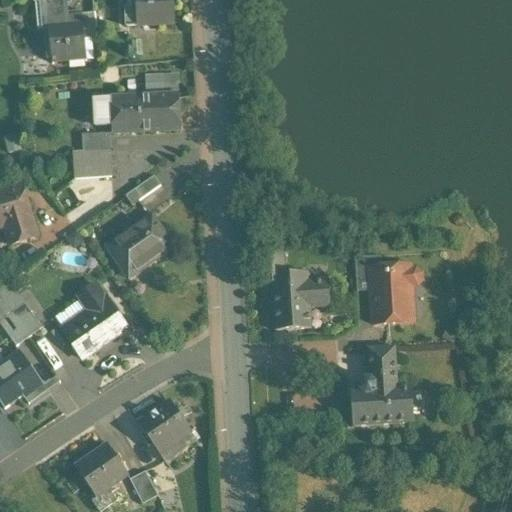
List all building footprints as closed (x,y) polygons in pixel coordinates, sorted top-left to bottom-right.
[(65,0),(43,0),(43,1),(34,2),(34,3),(43,2),(43,3),(46,3),(49,30),(81,27),(80,15),(82,15),(82,13),(67,14),(65,0)] [(173,0),(135,0),(137,27),(175,25),(173,0)] [(82,15),(80,15),(81,27),(83,27),(84,41),(97,40),(94,14),(82,15)] [(81,27),(49,30),(52,65),(54,65),(53,61),(85,59),(85,62),(86,62),(84,41),(83,27),(81,27)] [(178,97),(111,101),(112,135),(180,131),(178,97)] [(109,134),(84,136),(84,152),(85,153),(110,152),(109,134)] [(18,140),(7,142),(9,154),(21,151),(18,140)] [(110,152),(85,153),(84,152),(74,153),(75,181),(112,178),(110,152)] [(154,178),(125,198),(132,207),(160,187),(154,178)] [(22,187),(0,193),(0,230),(5,229),(10,247),(38,239),(22,187)] [(174,248),(152,217),(106,249),(125,275),(147,260),(151,265),(174,248)] [(282,248),(258,250),(261,285),(272,285),(272,277),(284,276),(282,248)] [(381,258),(355,259),(357,293),(371,292),(370,270),(381,270),(381,258)] [(392,265),(390,267),(390,269),(381,270),(370,270),(371,292),(373,326),(413,324),(412,304),(408,304),(408,289),(417,288),(423,283),(422,275),(416,270),(407,270),(407,268),(398,269),(398,266),(396,265),(392,265)] [(284,276),(272,277),(272,285),(275,333),(311,330),(310,310),(330,309),(328,281),(308,282),(308,274),(284,276)] [(91,310),(63,330),(83,360),(126,331),(105,301),(95,288),(82,297),(91,310)] [(25,306),(12,314),(29,339),(42,330),(25,306)] [(12,314),(0,323),(0,324),(16,348),(29,339),(12,314)] [(395,349),(367,351),(369,376),(376,375),(376,376),(396,374),(395,349)] [(20,353),(4,363),(7,367),(0,372),(0,403),(5,410),(27,394),(29,397),(44,387),(20,353)] [(376,375),(369,376),(369,381),(364,381),(359,386),(360,391),(351,392),(353,428),(413,424),(411,388),(397,389),(396,374),(376,376),(376,375)] [(171,406),(158,414),(157,413),(139,426),(160,455),(192,433),(171,403),(170,404),(171,406)] [(107,447),(76,469),(96,498),(92,501),(99,511),(101,511),(117,501),(109,489),(128,476),(107,447)] [(145,473),(130,481),(143,505),(158,497),(145,473)]
